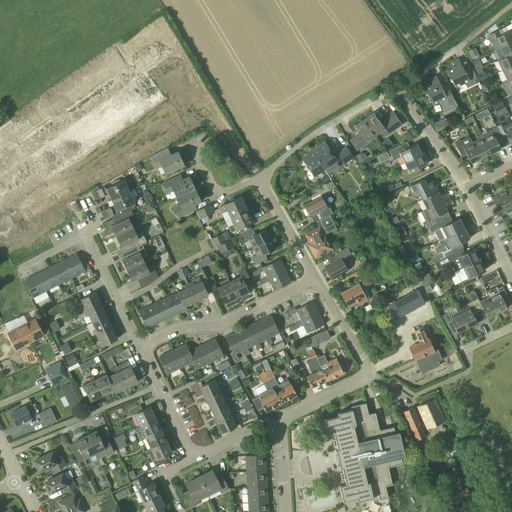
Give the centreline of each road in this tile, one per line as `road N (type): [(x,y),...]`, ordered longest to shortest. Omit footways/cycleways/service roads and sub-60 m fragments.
road 1 (residential): [(314,279),(261,182),(333,122),(394,89)]
road 2 (residential): [(279,434),(284,416),(367,372),(314,279)]
road 3 (residential): [(139,348),(180,329),(216,327),(314,279)]
road 4 (residential): [(139,348),(85,236)]
road 5 (residential): [(193,458),(139,348)]
road 6 (residential): [(464,187),(394,89)]
